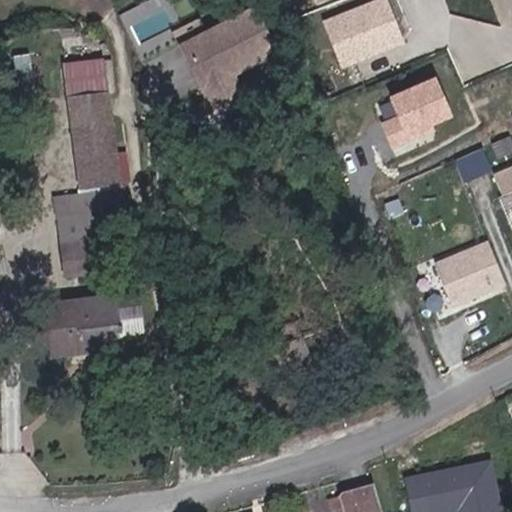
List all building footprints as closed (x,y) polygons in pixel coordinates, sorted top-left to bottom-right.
[(174,24),(163,0),(149,0),(122,12),(135,41),(174,24)] [(385,0),(383,0),(325,23),(341,63),(401,40),(385,0)] [(202,90),(272,57),(252,15),(182,48),(202,90)] [(431,136),(427,125),(450,115),(435,78),(392,97),(400,116),(382,123),(390,140),(394,151),(431,136)] [(86,127),(126,124),(123,97),(82,99),(86,127)] [(126,124),(86,127),(92,187),(109,185),(132,183),(126,124)] [(484,149),(455,161),(464,181),(492,170),(484,149)] [(511,167),(496,174),(505,195),(511,191),(511,167)] [(93,194),(83,195),(87,237),(108,235),(109,241),(115,241),(109,185),(92,187),(93,194)] [(74,244),(88,243),(87,237),(83,195),(68,196),(74,244)] [(90,272),(112,269),(109,241),(88,243),(90,272)] [(109,241),(112,269),(119,268),(115,241),(109,241)] [(77,273),(90,272),(88,243),(74,244),(77,273)] [(487,244),(438,263),(455,306),(504,287),(487,244)] [(122,297),(115,298),(116,311),(124,310),(122,297)] [(94,312),(116,311),(115,298),(93,300),(94,312)] [(94,312),(93,300),(77,302),(78,313),(94,312)] [(78,313),(77,302),(47,305),(48,322),(34,324),(36,349),(51,348),(52,355),(98,351),(94,312),(78,313)] [(124,310),(116,311),(119,331),(126,330),(124,310)] [(116,311),(94,312),(98,351),(116,349),(114,331),(119,331),(116,311)] [(301,379),(313,374),(293,322),(266,332),(270,346),(252,353),(259,371),(293,358),(301,379)] [(460,511),(503,511),(490,450),(443,460),(443,464),(435,466),(434,462),(406,468),(414,505),(427,502),(428,506),(458,499),(460,511)] [(351,511),(387,511),(381,467),(340,474),(341,483),(326,485),(331,511),(332,511),(351,510),(351,511)]
